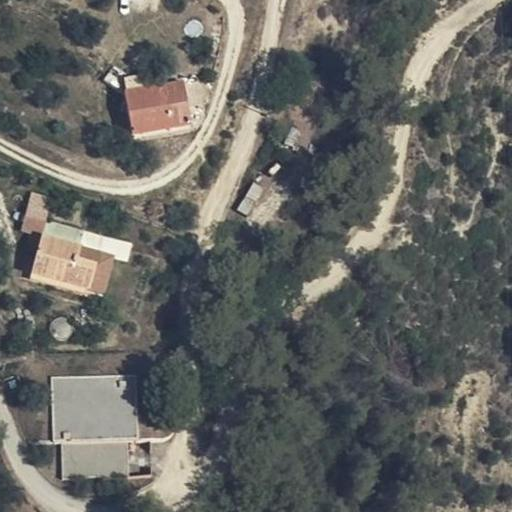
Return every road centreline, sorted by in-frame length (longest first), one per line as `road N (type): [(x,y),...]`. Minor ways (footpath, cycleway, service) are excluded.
road 1 (unclassified): [(493,0),(458,15),(422,62),(392,191),(346,252),(253,322),(223,464),(189,488)]
road 2 (unclassified): [(189,488),(182,463),(208,235),(249,121),(278,0)]
road 3 (unclassified): [(73,511),(45,502),(0,424)]
